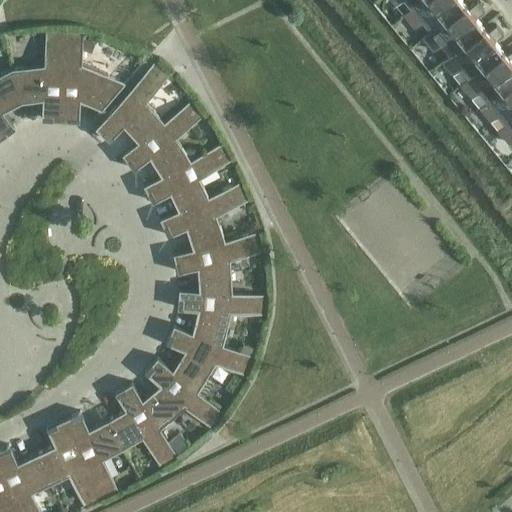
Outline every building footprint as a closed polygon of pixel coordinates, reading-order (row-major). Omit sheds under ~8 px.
[(392,0),(395,2),(397,0),(406,0),(411,6),(403,13),(403,14),(404,13),(413,25),(422,19),(425,23),(430,29),(422,36),(422,37),(423,37),(432,49),(441,42),(444,46),(449,52),(440,59),(441,60),(442,60),(451,72),(460,66),(463,69),(468,76),(459,82),(460,83),(470,95),(479,89),(482,92),(482,93),(487,99),(478,106),(479,107),(479,106),(489,118),(498,112),(501,116),(506,122),(497,129),(498,130),(508,142),(511,139),(511,48),(506,54),(494,40),(503,33),(495,24),(487,31),(475,16),(484,10),(476,0),(468,7),(461,0),(392,0)] [(43,64),(11,68),(21,100),(42,97),(41,117),(60,118),(64,29),(45,28),(43,64)] [(64,29),(60,118),(78,119),(79,98),(101,107),(124,81),(81,63),(83,30),(64,29)] [(123,124),(137,140),(163,120),(145,100),(170,73),(155,60),(94,126),(109,139),(123,124)] [(0,136),(15,125),(2,109),(21,100),(11,68),(0,73),(0,136)] [(163,120),(137,140),(121,152),(133,168),(149,156),(160,174),(190,159),(175,136),(204,114),(192,98),(163,120)] [(190,159),(160,174),(143,183),(152,201),(169,192),(177,209),(208,196),(199,177),(231,160),(222,142),(190,159)] [(241,181),(208,196),(177,209),(159,217),(167,235),(185,227),(192,247),(224,240),(216,214),(249,199),(241,181)] [(260,231),(224,240),(192,247),(172,252),(177,271),(197,266),(198,289),(232,292),(229,259),(264,251),(260,231)] [(197,309),(191,331),(222,344),(230,312),(266,315),(267,295),(232,292),(198,289),(178,287),(177,307),(197,309)] [(184,349),(172,368),(197,390),(214,362),(248,376),(255,358),(222,344),(191,331),(173,323),(165,341),(184,349)] [(159,383),(141,398),(159,427),(184,405),(211,429),(224,414),(197,390),(172,368),(156,355),(143,370),(159,383)] [(124,408),(106,418),(122,447),(142,436),(160,468),(177,457),(159,427),(141,398),(131,381),(114,391),(124,408)] [(79,410),(62,418),(100,499),(118,491),(102,458),(122,447),(106,418),(88,428),(79,410)] [(54,444),(35,453),(49,482),(68,474),(83,507),(100,499),(62,418),(45,426),(54,444)] [(8,443),(0,447),(0,470),(19,511),(40,511),(31,491),(49,482),(35,453),(17,462),(8,443)] [(0,511),(19,511),(0,470),(0,511)]
